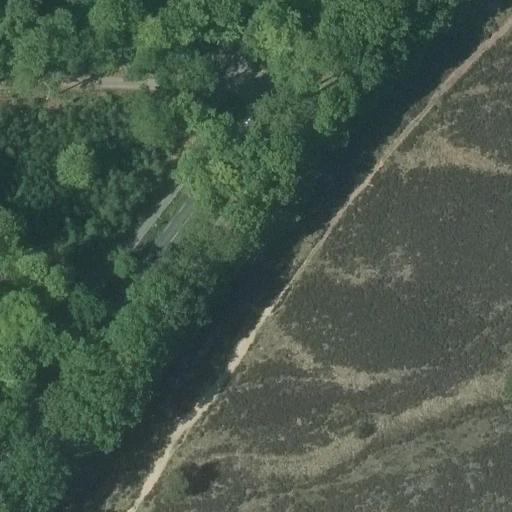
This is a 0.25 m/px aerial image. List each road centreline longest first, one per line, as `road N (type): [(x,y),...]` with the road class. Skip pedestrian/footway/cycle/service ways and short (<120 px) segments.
road 1 (primary): [(0,461),(276,104)]
road 2 (unclassified): [(0,77),(224,86)]
road 3 (primary): [(276,104),(355,0)]
